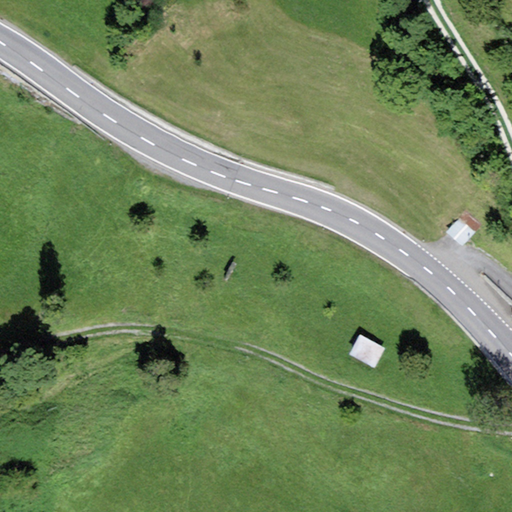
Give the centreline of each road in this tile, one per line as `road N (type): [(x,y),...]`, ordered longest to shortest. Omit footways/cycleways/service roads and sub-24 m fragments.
road 1 (secondary): [(511,355),(433,274),(381,237),(176,155),(0,42)]
road 2 (track): [(511,430),(461,424),(339,387),(227,342),(146,329),(0,355)]
road 3 (track): [(511,143),(431,0)]
